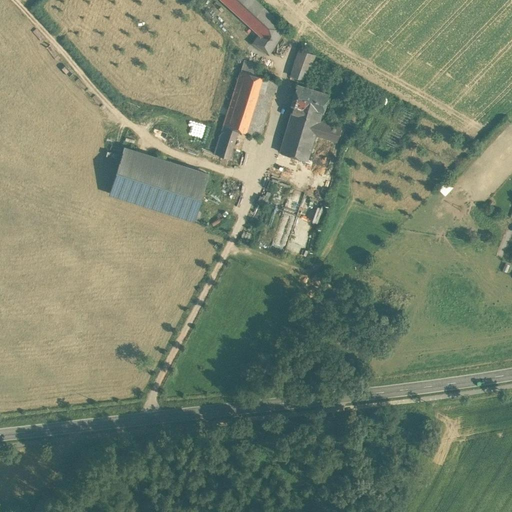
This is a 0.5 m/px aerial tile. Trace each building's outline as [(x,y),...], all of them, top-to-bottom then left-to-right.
[(274,42),(261,33),(254,43),(268,52),(274,42)] [(299,47),(291,74),(309,79),(316,52),(299,47)] [(259,64),(244,59),(241,70),(255,74),(259,64)] [(241,70),(224,124),(238,129),(251,133),(256,117),(265,120),(271,102),(261,99),(268,78),(255,74),(241,70)] [(277,81),(268,78),(261,99),(271,102),(277,81)] [(329,93),(297,84),(291,103),(294,104),(292,112),(319,120),(322,112),(323,112),(329,93)] [(319,120),(292,112),(280,151),(307,159),(315,134),(337,141),(341,126),(319,120)] [(265,120),(256,117),(251,133),(260,136),(265,120)] [(238,129),(224,124),(215,153),(229,157),(238,129)] [(208,173),(124,146),(109,192),(199,221),(202,210),(197,208),(208,173)] [(282,190),(257,176),(250,190),(275,204),(282,190)] [(287,244),(287,253),(305,254),(305,245),(287,244)]
